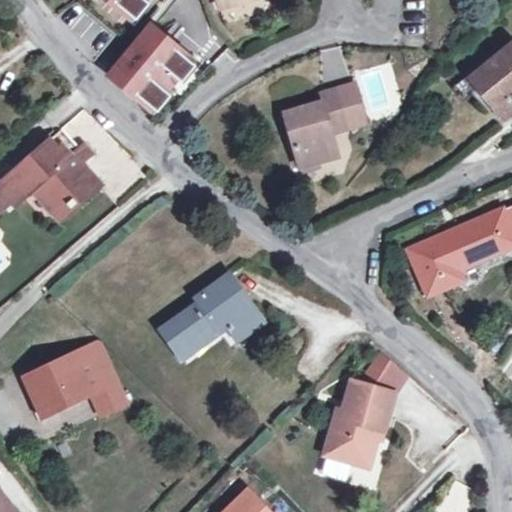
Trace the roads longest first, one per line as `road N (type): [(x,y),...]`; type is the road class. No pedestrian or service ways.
road 1 (residential): [(497,511),(482,423),(344,310)]
road 2 (residential): [(344,310),(349,241),(511,161)]
road 3 (residential): [(344,310),(161,157)]
road 4 (residential): [(161,157),(182,111),(246,61),(333,34)]
road 5 (residential): [(161,157),(65,66),(22,0)]
